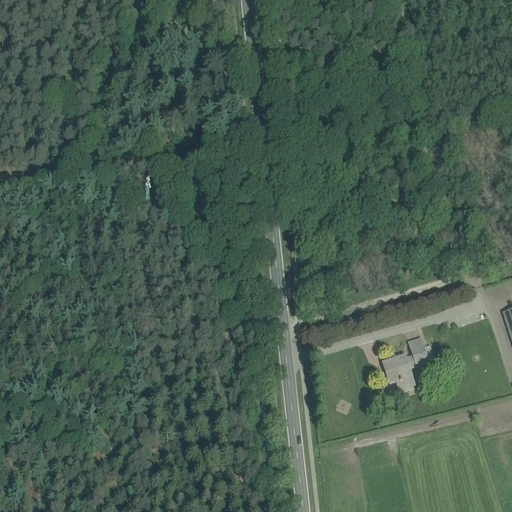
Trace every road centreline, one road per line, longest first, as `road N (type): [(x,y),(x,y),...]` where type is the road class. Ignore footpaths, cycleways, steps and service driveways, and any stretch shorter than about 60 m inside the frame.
road 1 (primary): [(302,511),(248,0)]
road 2 (track): [(290,156),(0,187)]
road 3 (track): [(283,330),(511,261)]
